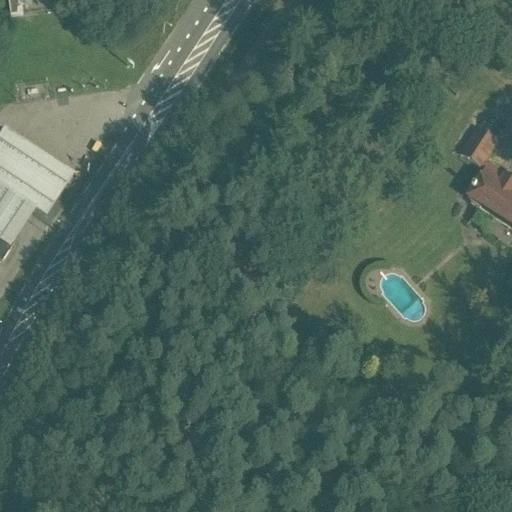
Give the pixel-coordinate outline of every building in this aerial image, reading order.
[(7,0),(11,18),(22,17),(19,0),(7,0)] [(360,33),(351,25),(344,33),(354,41),(360,33)] [(0,251),(7,256),(12,249),(34,213),(46,220),(73,179),(4,133),(0,139),(0,251)] [(496,146),(481,137),(476,134),(460,158),(480,172),(496,146)] [(511,184),(489,170),(467,201),(511,229),(511,184)]
